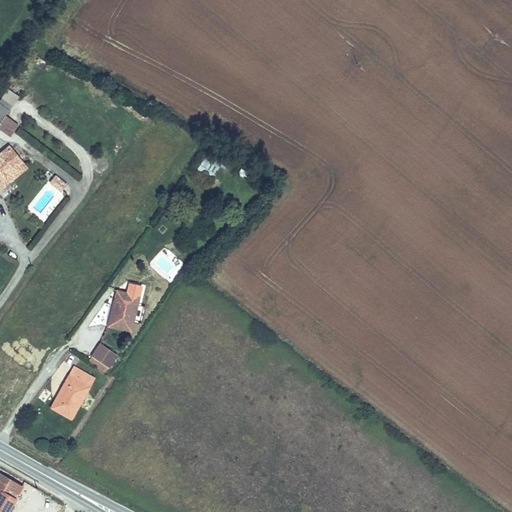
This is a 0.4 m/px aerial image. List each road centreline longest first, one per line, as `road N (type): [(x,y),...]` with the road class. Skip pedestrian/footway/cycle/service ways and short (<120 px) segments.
road 1 (unknown): [(0,303),(39,277),(104,170)]
road 2 (secondary): [(0,445),(115,511)]
